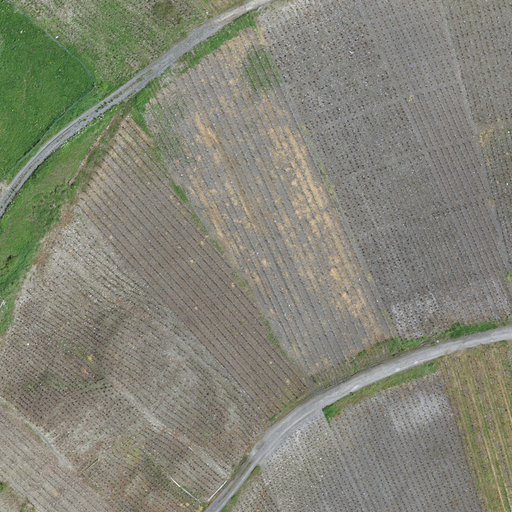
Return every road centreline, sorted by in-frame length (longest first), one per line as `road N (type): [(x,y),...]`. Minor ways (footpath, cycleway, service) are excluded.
road 1 (track): [(511,334),(445,346),(294,416),(212,511)]
road 2 (track): [(254,0),(92,113),(36,160),(0,209)]
